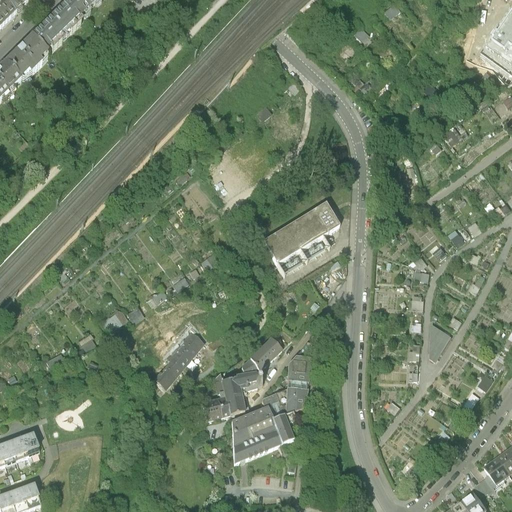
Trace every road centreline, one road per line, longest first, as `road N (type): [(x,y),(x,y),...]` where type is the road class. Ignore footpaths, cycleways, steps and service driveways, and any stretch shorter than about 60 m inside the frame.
road 1 (residential): [(390,511),(362,453),(352,392),(361,152),(339,105),(231,0)]
road 2 (residential): [(415,511),(511,401)]
